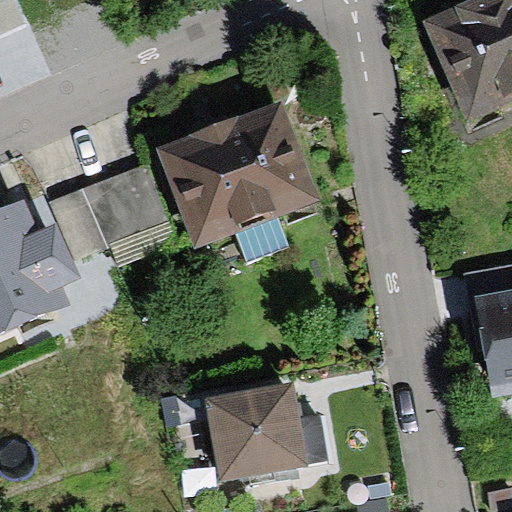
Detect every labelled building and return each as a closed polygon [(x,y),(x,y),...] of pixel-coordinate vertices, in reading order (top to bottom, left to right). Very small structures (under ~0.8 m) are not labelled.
[(511,0),(510,0),(416,43),(461,141),(511,118),(511,0)] [(153,170),(197,277),(320,226),(276,119),(153,170)] [(159,229),(136,176),(44,214),(67,267),(159,229)] [(0,232),(0,358),(69,330),(25,223),(0,232)] [(511,317),(471,323),(485,414),(511,409),(511,317)] [(328,462),(320,422),(301,426),(295,393),(207,410),(222,489),(307,473),(305,466),(328,462)]
